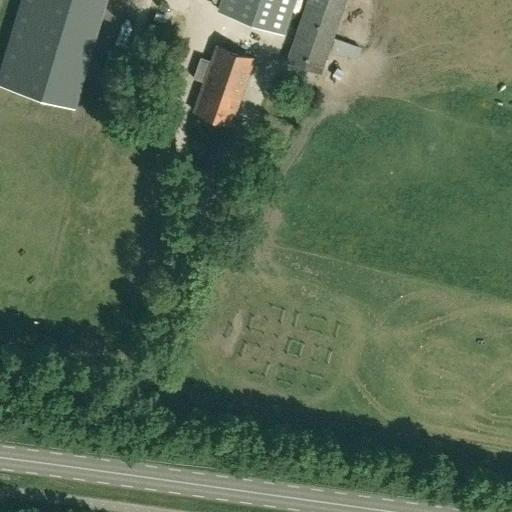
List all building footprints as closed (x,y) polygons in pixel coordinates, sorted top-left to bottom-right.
[(20,0),(0,67),(0,83),(74,105),(105,0),(20,0)] [(182,0),(193,8),(199,0),(182,0)] [(222,0),(219,11),(283,33),(294,0),(222,0)] [(309,0),(288,61),(321,73),(346,0),(309,0)] [(211,61),(201,57),(194,78),(204,82),(194,111),(231,124),(255,58),(217,45),(211,61)] [(154,102),(154,100),(161,79),(138,72),(131,91),(130,94),(154,102)]
